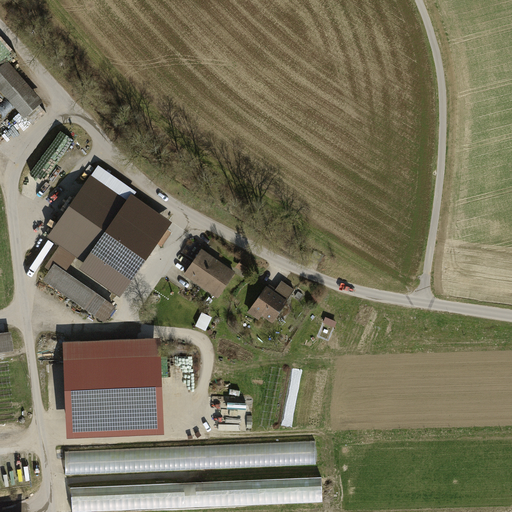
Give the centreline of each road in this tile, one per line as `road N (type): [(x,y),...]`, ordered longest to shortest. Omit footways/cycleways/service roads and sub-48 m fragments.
road 1 (unclassified): [(0,23),(61,99),(193,212),(351,286),(511,314)]
road 2 (track): [(424,300),(444,131),(442,78),(418,0)]
